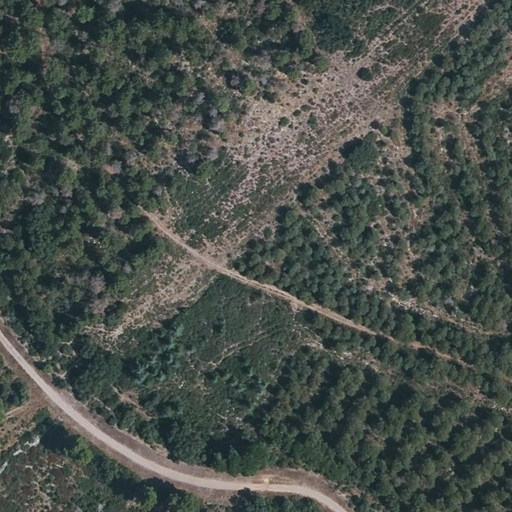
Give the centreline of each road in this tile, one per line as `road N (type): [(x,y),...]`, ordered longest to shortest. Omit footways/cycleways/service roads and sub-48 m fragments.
road 1 (track): [(511,378),(228,272),(164,226),(56,110),(33,0)]
road 2 (track): [(0,333),(41,384),(130,456),(215,484),(317,493),(342,511)]
